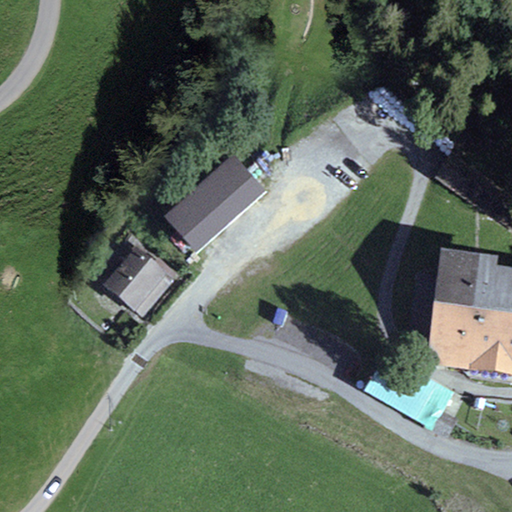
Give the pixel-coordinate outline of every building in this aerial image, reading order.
[(450,123),(434,152),(480,177),(496,148),(450,123)] [(490,188),(452,163),(440,181),(478,205),(488,191),(490,188)] [(239,169),(173,227),(201,258),(266,199),(239,169)] [(478,205),(511,227),(511,207),(488,191),(478,205)] [(130,252),(103,286),(141,317),(173,278),(157,264),(152,271),(144,264),(149,258),(137,248),(132,255),(130,252)] [(511,277),(491,275),(492,272),(449,267),(447,281),(419,277),(412,340),(441,344),(439,361),(511,370),(511,277)] [(368,393),(440,440),(466,400),(394,353),(368,393)]
